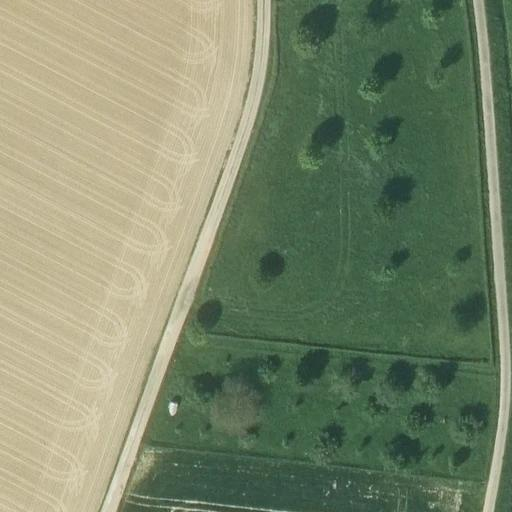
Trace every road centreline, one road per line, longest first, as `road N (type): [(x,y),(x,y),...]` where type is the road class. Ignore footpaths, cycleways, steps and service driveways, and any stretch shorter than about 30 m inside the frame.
road 1 (track): [(264,0),(263,74),(108,511)]
road 2 (track): [(476,0),(508,410),(489,511)]
